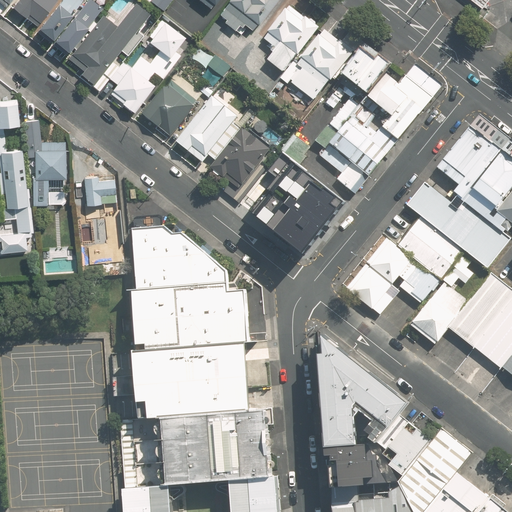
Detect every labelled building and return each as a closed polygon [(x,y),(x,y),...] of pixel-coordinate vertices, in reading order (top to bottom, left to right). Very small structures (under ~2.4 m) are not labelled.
[(0,0),(0,11),(6,4),(9,0),(10,0),(0,0)] [(16,0),(13,5),(36,24),(55,0),(16,0)] [(62,0),(60,3),(59,1),(40,25),(53,35),(80,0),(62,0)] [(88,23),(101,6),(93,0),(87,0),(76,14),(75,13),(56,37),(70,49),(89,25),(88,23)] [(277,0),(231,0),(222,12),(228,17),(225,20),(242,33),(249,25),(252,28),(258,21),(260,22),(277,0)] [(136,29),(150,12),(136,1),(118,25),(103,13),(69,56),(84,69),(82,72),(94,82),(121,48),(127,54),(143,34),(136,29)] [(284,71),(320,26),(302,12),(301,14),(290,6),(288,9),(287,8),(270,30),(271,31),(265,38),(274,46),(272,50),(274,52),(268,59),(284,71)] [(226,28),(218,22),(213,29),(221,35),(226,28)] [(294,60),(282,75),(289,81),(291,78),(314,96),(331,76),(332,77),(361,40),(349,31),(343,39),(340,37),(340,38),(325,27),(321,31),(320,31),(296,61),(294,60)] [(182,34),(171,47),(181,55),(192,41),(182,34)] [(378,58),(363,46),(343,71),(350,77),(342,88),(339,85),(335,91),(341,96),(346,90),(353,94),(360,85),(370,93),(370,92),(385,73),(392,64),(380,55),(378,58)] [(165,67),(143,50),(131,66),(130,65),(112,88),(114,89),(111,93),(134,110),(137,107),(155,83),(154,82),(165,67)] [(230,67),(215,55),(208,64),(223,77),(230,67)] [(202,93),(176,72),(171,79),(170,79),(143,113),(171,136),(196,106),(194,104),(197,101),(197,100),(202,93)] [(329,144),(367,175),(431,95),(407,76),(400,84),(385,73),(370,92),(370,93),(368,95),(393,114),(378,133),(367,125),(375,116),(360,104),(360,105),(329,144)] [(338,98),(333,94),(327,101),(333,106),(338,98)] [(238,125),(233,121),(238,116),(213,96),(177,140),(189,150),(204,161),(209,154),(216,160),(254,112),(251,109),(238,125)] [(28,204),(22,149),(6,151),(4,133),(5,133),(4,125),(20,124),(17,98),(0,100),(0,152),(1,152),(3,167),(0,167),(1,179),(4,178),(7,206),(15,206),(18,231),(30,230),(27,204),(28,204)] [(354,191),(367,175),(328,144),(329,144),(360,105),(351,98),(317,140),(324,147),(320,152),(320,155),(336,167),(337,178),(354,191)] [(41,138),(38,117),(24,118),(28,154),(35,153),(35,174),(33,174),(33,202),(49,201),(48,175),(66,175),(65,137),(41,138)] [(511,238),(511,157),(471,125),(438,167),(460,184),(455,190),(460,193),(453,202),(427,181),(408,205),(421,215),(466,250),(489,268),(511,238)] [(236,199),(257,172),(255,170),(272,149),(244,128),(213,167),(232,181),(225,191),(236,199)] [(310,145),(296,133),(283,149),(300,163),(306,155),(304,153),(310,145)] [(267,221),(304,251),(343,203),(306,173),(267,221)] [(99,174),(85,175),(88,203),(85,203),(86,221),(103,219),(104,237),(88,238),(90,266),(124,263),(117,177),(99,178),(99,174)] [(421,215),(398,245),(442,280),(466,250),(421,215)] [(229,282),(228,270),(183,234),(174,235),(165,227),(133,230),(138,289),(229,282)] [(0,234),(0,247),(1,253),(27,250),(26,232),(0,234)] [(442,280),(398,245),(388,237),(367,263),(401,289),(423,304),(442,280)] [(381,314),(401,289),(367,263),(347,288),(381,314)] [(475,347),(511,301),(511,287),(492,271),(448,327),(475,347)] [(146,350),(236,343),(250,342),(249,329),(246,290),(230,292),(229,282),(138,289),(133,289),(138,347),(146,346),(146,350)] [(412,325),(435,343),(469,300),(467,300),(445,282),(414,321),(415,322),(412,325)] [(503,366),(511,354),(511,301),(475,347),(501,369),(503,366)] [(400,414),(410,402),(380,378),(324,334),(325,354),(320,354),(325,424),(327,446),(358,443),(356,416),(360,411),(375,422),(368,431),(375,436),(372,440),(375,442),(378,442),(379,441),(400,415),(400,414)] [(161,416),(251,409),(250,396),(247,360),(237,361),(236,343),(146,350),(136,351),(141,418),(161,416)] [(511,354),(503,366),(511,374),(511,354)] [(233,479),(274,476),(272,441),(269,407),(251,409),(161,416),(166,484),(174,484),(233,479)] [(416,459),(432,439),(406,419),(400,414),(400,415),(379,441),(389,449),(386,454),(395,460),(391,465),(404,475),(416,459)] [(458,471),(474,452),(442,427),(432,439),(416,459),(404,475),(399,481),(402,486),(415,511),(478,511),(490,497),(465,476),(458,471)] [(358,443),(327,446),(331,476),(333,486),(360,484),(383,482),(379,444),(358,443)] [(274,476),(233,479),(236,511),(281,511),(278,475),(274,476)] [(175,511),(174,484),(166,484),(127,487),(128,511),(175,511)] [(361,500),(360,484),(333,486),(335,493),(334,505),(335,511),(415,511),(402,486),(401,487),(391,492),(392,498),(361,500)] [(511,511),(506,508),(508,505),(493,494),(490,497),(478,511),(511,511)]
